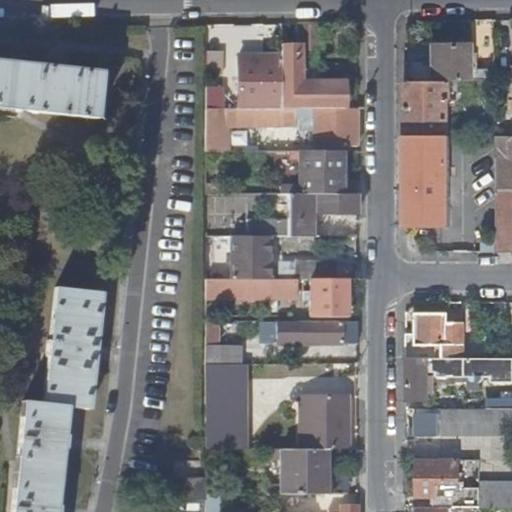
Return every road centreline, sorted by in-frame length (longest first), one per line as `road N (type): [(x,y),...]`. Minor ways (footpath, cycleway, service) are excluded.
road 1 (residential): [(384,0),(379,277)]
road 2 (residential): [(379,277),(380,511)]
road 3 (residential): [(511,276),(379,277)]
